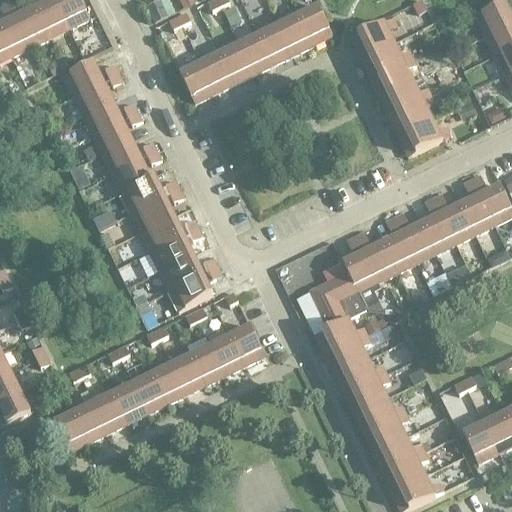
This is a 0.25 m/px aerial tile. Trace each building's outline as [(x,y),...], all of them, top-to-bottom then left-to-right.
[(16,0),(8,5),(13,15),(22,11),(16,0)] [(79,0),(58,0),(55,2),(70,33),(90,22),(79,0)] [(230,7),(226,0),(218,0),(216,1),(221,11),(230,7)] [(221,11),(216,1),(207,5),(213,16),(221,11)] [(70,33),(55,2),(35,11),(50,42),(70,33)] [(159,3),(147,10),(155,26),(167,20),(159,3)] [(13,15),(8,5),(0,8),(0,10),(4,19),(13,15)] [(474,20),(484,41),(511,27),(511,20),(505,5),(474,20)] [(422,6),(412,10),(418,21),(427,17),(422,6)] [(234,9),(224,14),(230,28),(240,23),(234,9)] [(318,9),(297,19),(312,50),(333,40),(318,9)] [(50,42),(35,11),(16,21),(31,52),(50,42)] [(191,26),(186,16),(177,20),(183,30),(191,26)] [(312,50),(297,19),(278,29),(293,59),(312,50)] [(183,30),(177,20),(169,24),(174,35),(183,30)] [(31,52),(16,21),(0,28),(0,37),(11,61),(31,52)] [(350,42),(360,63),(394,46),(389,35),(397,31),(393,21),(350,42)] [(511,51),(511,27),(484,41),(494,60),(511,51)] [(293,59),(278,29),(259,38),(274,69),(293,59)] [(0,66),(11,61),(0,37),(0,66)] [(274,69),(259,38),(239,48),(254,78),(274,69)] [(400,58),(394,46),(360,63),(370,82),(413,61),(409,54),(400,58)] [(254,78),(239,48),(220,57),(235,88),(254,78)] [(511,75),(511,51),(494,60),(503,80),(511,75)] [(235,88),(220,57),(200,67),(215,97),(235,88)] [(416,69),(413,61),(370,82),(379,102),(413,85),(408,74),(416,69)] [(61,62),(48,69),(53,79),(66,72),(61,62)] [(103,86),(93,65),(63,80),(73,101),(103,86)] [(215,97),(200,67),(180,77),(195,107),(215,97)] [(105,74),(109,83),(120,77),(115,69),(105,74)] [(511,75),(503,80),(511,97),(511,75)] [(124,86),(120,77),(109,83),(113,91),(124,86)] [(419,97),(413,85),(379,102),(389,121),(432,100),(428,92),(419,97)] [(113,105),(103,86),(73,101),(82,120),(113,105)] [(435,108),(432,100),(389,121),(398,141),(432,124),(427,112),(435,108)] [(123,124),(113,105),(82,120),(92,139),(123,124)] [(124,113),(128,121),(139,116),(134,108),(124,113)] [(470,108),(461,112),(467,126),(477,121),(470,108)] [(143,125),(139,116),(128,121),(132,130),(143,125)] [(496,116),(486,120),(491,130),(501,125),(496,116)] [(132,144),(123,124),(92,139),(101,159),(132,144)] [(438,135),(432,124),(398,141),(408,161),(442,144),(451,140),(447,131),(438,135)] [(142,163),(132,144),(101,159),(111,178),(142,163)] [(143,152),(147,160),(158,155),(153,147),(143,152)] [(162,164),(158,155),(147,160),(152,169),(162,164)] [(151,182),(142,163),(111,178),(121,198),(151,183),(151,182)] [(82,168),(71,173),(75,182),(86,177),(82,168)] [(480,179),(471,183),(477,193),(485,189),(480,179)] [(154,181),(151,182),(151,183),(121,198),(130,218),(164,201),(154,181)] [(477,193),(471,183),(463,187),(468,197),(477,193)] [(166,190),(170,198),(181,193),(176,185),(166,190)] [(511,221),(511,213),(500,189),(479,199),(494,230),(511,221)] [(185,202),(181,193),(170,198),(174,207),(185,202)] [(441,198),(433,202),(438,212),(446,208),(441,198)] [(494,230),(479,199),(460,209),(475,239),(494,230)] [(174,221),(164,201),(130,218),(140,237),(174,221)] [(438,212),(433,202),(424,206),(429,216),(438,212)] [(475,239),(460,209),(441,218),(456,249),(475,239)] [(112,213),(93,222),(98,233),(117,224),(112,213)] [(403,217),(394,221),(399,231),(408,227),(403,217)] [(456,249),(441,218),(421,228),(436,258),(456,249)] [(183,240),(174,221),(140,237),(149,257),(183,240)] [(399,231),(394,221),(385,225),(390,235),(399,231)] [(185,229),(189,237),(200,232),(195,224),(185,229)] [(436,258),(421,228),(402,237),(417,268),(436,258)] [(204,241),(200,232),(189,237),(193,246),(204,241)] [(108,235),(101,239),(108,252),(115,249),(108,235)] [(364,236),(355,240),(360,250),(369,246),(364,236)] [(417,268),(402,237),(382,247),(398,277),(417,268)] [(193,259),(183,240),(149,257),(159,276),(193,259)] [(360,250),(355,240),(346,244),(352,254),(360,250)] [(398,277),(382,247),(363,256),(378,287),(398,277)] [(378,287),(363,256),(343,266),(347,276),(348,276),(358,296),(378,287)] [(202,279),(193,259),(159,276),(169,295),(202,279)] [(204,267),(208,276),(218,271),(214,262),(204,267)] [(223,279),(218,271),(208,276),(212,285),(223,279)] [(0,285),(9,281),(5,273),(0,275),(0,285)] [(348,276),(347,276),(309,295),(328,334),(349,324),(340,305),(358,296),(348,276)] [(212,299),(202,279),(169,295),(179,316),(212,299)] [(437,280),(427,285),(434,299),(443,294),(437,280)] [(13,290),(9,281),(0,285),(0,289),(3,295),(13,290)] [(238,306),(233,296),(224,300),(230,311),(238,306)] [(28,320),(24,311),(13,317),(18,325),(28,320)] [(207,322),(202,311),(194,315),(199,326),(207,322)] [(199,326),(194,315),(185,320),(190,330),(199,326)] [(154,317),(143,322),(147,332),(159,326),(154,317)] [(32,329),(28,320),(18,325),(22,334),(32,329)] [(376,323),(365,329),(370,338),(381,333),(376,323)] [(355,336),(349,324),(328,334),(315,340),(325,360),(368,339),(364,332),(355,336)] [(395,328),(380,335),(385,345),(400,338),(395,328)] [(169,341),(163,330),(155,335),(160,345),(169,341)] [(265,361),(250,330),(229,340),(244,371),(265,361)] [(160,345),(155,335),(146,339),(151,349),(160,345)] [(371,347),(368,339),(325,360),(334,380),(368,363),(363,352),(371,347)] [(244,371),(229,340),(210,349),(225,380),(244,371)] [(36,341),(27,346),(30,352),(39,347),(36,341)] [(130,360),(125,349),(116,354),(121,364),(130,360)] [(225,380),(210,349),(191,359),(206,390),(225,380)] [(47,359),(43,350),(32,355),(37,364),(47,359)] [(121,364),(116,354),(107,358),(113,368),(121,364)] [(0,381),(11,376),(2,357),(0,357),(0,381)] [(51,367),(47,359),(37,364),(41,373),(51,367)] [(206,390),(191,359),(171,368),(186,399),(206,390)] [(511,373),(511,364),(510,361),(502,365),(507,376),(511,373)] [(374,375),(368,363),(334,380),(344,399),(387,378),(383,370),(374,375)] [(507,376),(502,365),(493,370),(498,380),(507,376)] [(91,379),(86,368),(77,373),(82,383),(91,379)] [(186,399),(171,368),(152,378),(167,409),(186,399)] [(82,383),(77,373),(69,377),(74,387),(82,383)] [(0,405),(21,396),(11,376),(0,381),(0,405)] [(167,409),(152,378),(133,388),(147,418),(167,409)] [(390,386),(387,378),(344,399),(353,419),(387,402),(382,390),(390,386)] [(476,391),(471,380),(463,384),(467,395),(476,391)] [(467,395),(463,384),(454,389),(459,399),(467,395)] [(147,418),(133,388),(113,397),(128,428),(147,418)] [(37,401),(46,405),(51,394),(42,390),(37,401)] [(60,397),(51,394),(46,405),(55,408),(60,397)] [(31,416),(21,396),(0,405),(0,431),(31,416)] [(128,428),(113,397),(94,407),(109,437),(128,428)] [(393,414),(387,402),(353,419),(363,438),(406,417),(402,409),(393,414)] [(109,437),(94,407),(74,416),(89,447),(109,437)] [(413,408),(406,411),(409,416),(415,413),(413,408)] [(511,413),(503,418),(511,436),(511,413)] [(89,447),(74,416),(54,426),(69,457),(89,447)] [(409,425),(406,417),(363,438),(372,457),(406,441),(401,429),(409,425)] [(511,451),(511,436),(503,418),(484,427),(499,458),(511,451)] [(499,458),(484,427),(463,437),(478,468),(499,458)] [(412,452),(406,441),(372,457),(382,477),(425,456),(421,448),(412,452)] [(428,464),(425,456),(382,477),(391,496),(425,480),(420,468),(428,464)] [(431,491),(425,480),(391,496),(398,511),(411,511),(444,496),(440,487),(431,491)]
